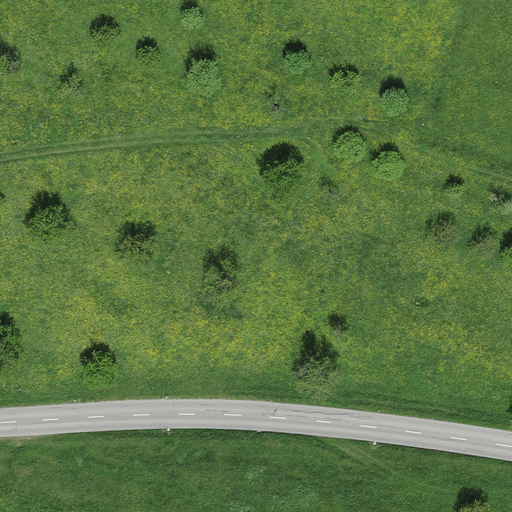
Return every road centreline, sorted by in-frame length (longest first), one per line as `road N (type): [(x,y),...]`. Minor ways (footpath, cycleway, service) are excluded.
road 1 (tertiary): [(0,422),(173,409),(302,416),(511,446)]
road 2 (track): [(0,156),(317,126)]
